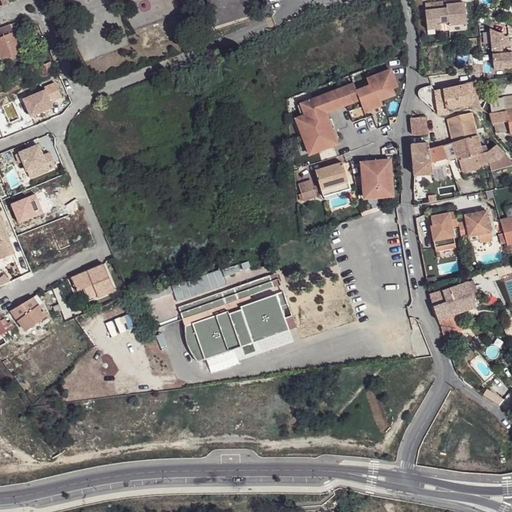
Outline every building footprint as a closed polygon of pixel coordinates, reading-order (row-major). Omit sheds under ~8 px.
[(255,19),(249,0),(205,0),(214,30),(255,19)] [(452,9),(452,5),(423,8),(425,35),(440,33),(439,28),(446,27),(447,30),(465,28),(464,8),(458,8),(452,9)] [(136,33),(143,52),(188,37),(180,18),(136,33)] [(5,39),(15,35),(12,27),(1,31),(5,39)] [(466,35),(465,28),(447,30),(447,36),(466,35)] [(499,35),(489,31),(493,71),(511,68),(511,54),(501,55),(500,49),(508,48),(507,38),(503,38),(503,34),(499,35)] [(19,33),(15,35),(23,54),(27,52),(19,33)] [(23,54),(15,35),(5,39),(0,41),(0,53),(4,62),(23,54)] [(353,83),(297,105),(301,116),(298,117),(305,135),(302,136),(309,153),(334,145),(332,141),(338,139),(331,119),(328,120),(325,112),(346,104),(349,111),(364,105),(364,107),(366,106),(367,110),(382,104),(380,99),(392,94),(390,89),(396,87),(392,77),(393,77),(390,69),(366,79),(369,86),(356,90),(353,83)] [(45,92),(24,100),(30,117),(53,108),(51,102),(60,98),(54,83),(44,88),(45,92)] [(446,109),(468,104),(467,101),(465,91),(464,86),(452,89),(444,91),(433,92),(431,87),(421,90),(419,92),(418,96),(420,101),(438,115),(447,112),(446,109)] [(472,89),(465,91),(467,101),(475,99),(472,89)] [(503,111),(504,111),(511,109),(511,98),(502,100),(503,111)] [(503,111),(502,100),(487,102),(489,113),(503,111)] [(488,115),(491,125),(506,123),(504,111),(503,111),(489,113),(488,113),(488,115)] [(445,120),(451,143),(475,135),(469,113),(457,115),(445,120)] [(426,136),(424,117),(409,118),(410,134),(412,136),(413,137),(426,136)] [(493,134),(494,134),(507,132),(506,123),(491,125),(493,134)] [(475,135),(451,143),(456,157),(461,171),(478,166),(477,165),(497,160),(503,153),(495,146),(485,150),(483,145),(477,145),(475,135)] [(451,143),(441,146),(447,159),(456,157),(451,143)] [(410,145),(412,175),(431,174),(431,173),(430,168),(428,150),(427,145),(410,145)] [(40,146),(20,154),(27,173),(29,172),(32,179),(57,168),(51,154),(44,156),(40,146)] [(441,146),(428,150),(430,168),(448,163),(447,159),(441,146)] [(366,161),(359,162),(361,174),(362,174),(365,195),(379,194),(378,192),(391,190),(387,156),(381,157),(381,154),(373,156),(373,158),(366,158),(366,161)] [(342,162),(315,170),(318,179),(299,184),(304,202),(349,188),(342,162)] [(68,179),(41,190),(67,253),(93,242),(68,179)] [(38,193),(8,205),(33,267),(62,255),(38,193)] [(499,220),(505,242),(511,240),(511,205),(504,208),(506,218),(499,220)] [(457,227),(460,242),(467,240),(476,238),(476,241),(489,238),(484,211),(462,216),(464,223),(457,225),(457,227)] [(450,229),(457,227),(457,225),(454,213),(429,218),(431,227),(429,227),(434,253),(454,250),(450,229)] [(0,265),(9,262),(5,251),(11,249),(0,223),(0,265)] [(5,251),(9,262),(16,259),(11,249),(5,251)] [(104,264),(71,278),(77,291),(84,288),(85,293),(94,290),(97,294),(98,298),(115,291),(104,264)] [(507,266),(482,273),(483,279),(509,271),(507,266)] [(220,267),(171,284),(177,300),(226,283),(220,267)] [(270,274),(178,305),(182,318),(274,286),(270,274)] [(429,295),(444,336),(468,329),(462,311),(474,307),(465,282),(429,295)] [(165,285),(149,291),(152,298),(168,292),(165,285)] [(283,290),(184,324),(185,332),(185,337),(187,343),(189,348),(193,354),(195,358),(204,355),(205,358),(291,328),(286,316),(293,314),(283,290)] [(32,297),(30,298),(10,311),(25,330),(45,315),(34,300),(32,297)] [(488,390),(484,395),(500,407),(504,401),(488,390)]
